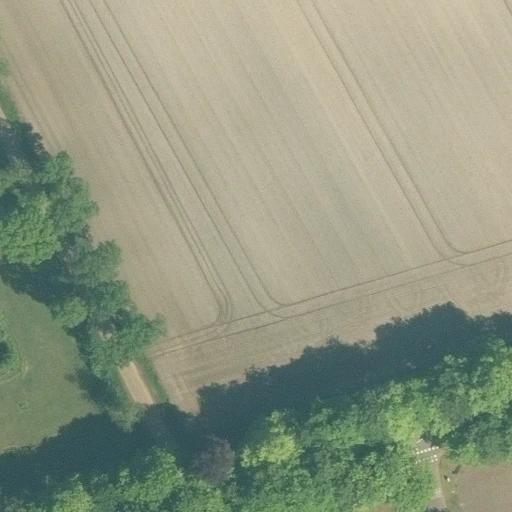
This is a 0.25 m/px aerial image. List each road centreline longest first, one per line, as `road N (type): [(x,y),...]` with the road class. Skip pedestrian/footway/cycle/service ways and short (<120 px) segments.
road 1 (unclassified): [(0,128),(187,486)]
road 2 (tertiary): [(187,486),(414,424)]
